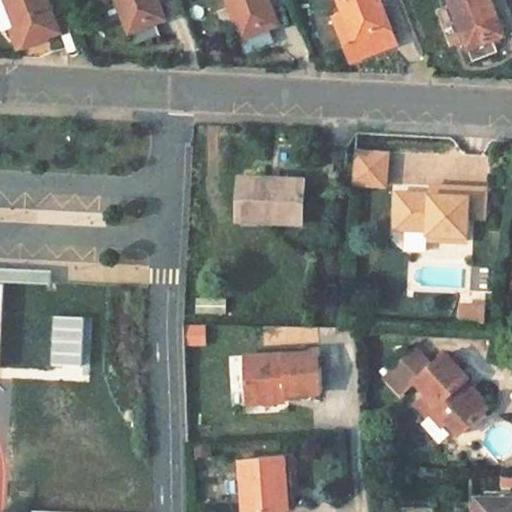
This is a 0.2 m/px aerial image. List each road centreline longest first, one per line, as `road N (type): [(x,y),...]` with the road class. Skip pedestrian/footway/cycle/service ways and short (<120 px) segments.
road 1 (residential): [(171,89),(164,292),(169,511)]
road 2 (unclassified): [(171,89),(511,105)]
road 3 (unclassified): [(0,79),(171,89)]
